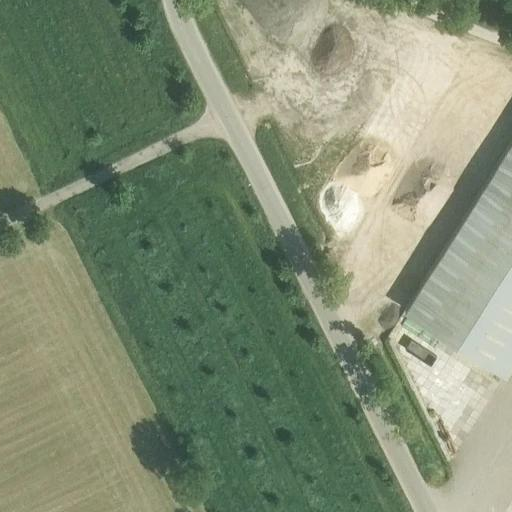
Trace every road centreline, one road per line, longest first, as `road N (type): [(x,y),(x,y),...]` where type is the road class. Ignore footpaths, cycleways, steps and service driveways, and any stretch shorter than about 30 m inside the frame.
road 1 (unclassified): [(426,511),(175,0)]
road 2 (track): [(229,120),(0,226)]
